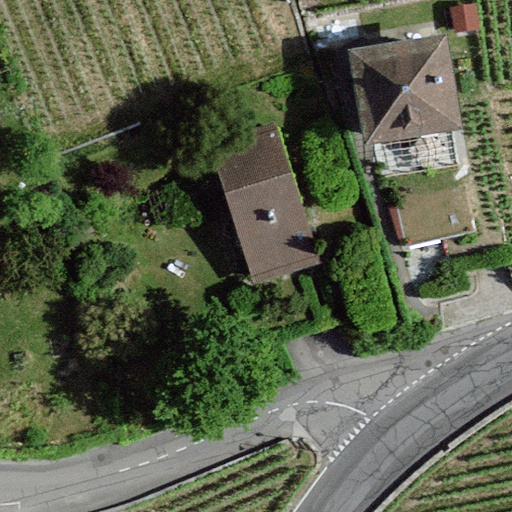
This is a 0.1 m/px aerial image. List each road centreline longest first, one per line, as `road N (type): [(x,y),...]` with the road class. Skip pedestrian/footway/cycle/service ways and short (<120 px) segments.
road 1 (track): [(0,485),(69,488),(278,411),(348,401),(423,413)]
road 2 (tertiary): [(511,358),(423,413),(331,511)]
